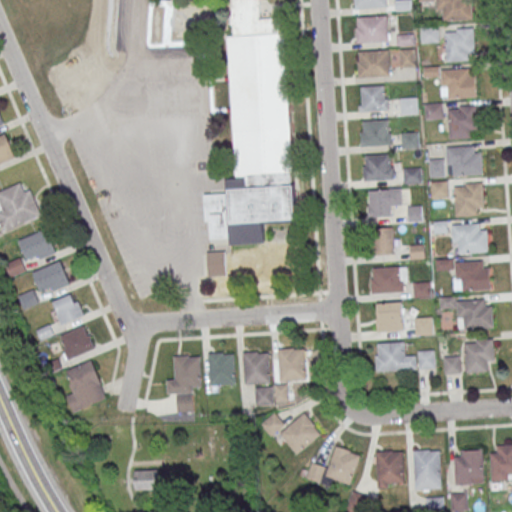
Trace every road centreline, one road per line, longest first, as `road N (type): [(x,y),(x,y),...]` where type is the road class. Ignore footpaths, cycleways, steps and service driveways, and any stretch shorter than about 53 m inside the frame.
road 1 (residential): [(511,406),(369,416),(345,402),(317,0)]
road 2 (residential): [(142,324),(124,316),(100,268),(0,24)]
road 3 (residential): [(337,310),(142,324)]
road 4 (tertiary): [(0,404),(54,511)]
